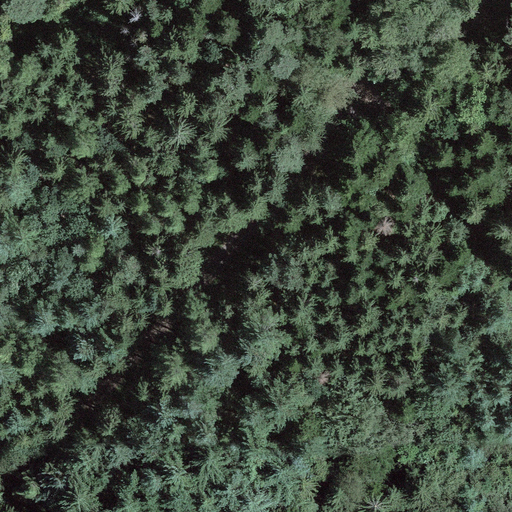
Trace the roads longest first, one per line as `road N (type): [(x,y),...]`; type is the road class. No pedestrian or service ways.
road 1 (track): [(22,511),(401,98)]
road 2 (track): [(394,0),(401,98),(511,278)]
